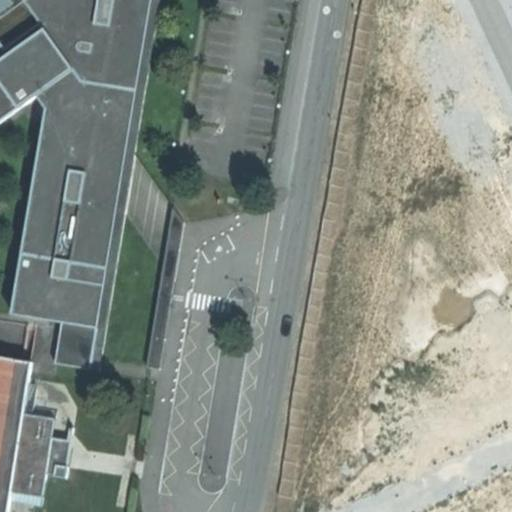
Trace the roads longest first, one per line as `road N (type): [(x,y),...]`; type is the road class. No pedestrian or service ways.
road 1 (tertiary): [(248,511),(336,0)]
road 2 (residential): [(511,450),(377,511)]
